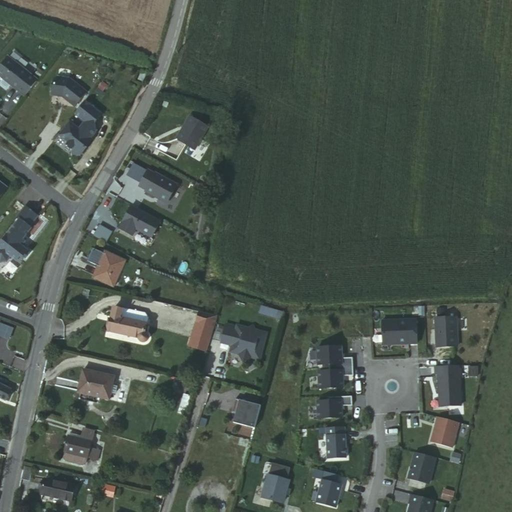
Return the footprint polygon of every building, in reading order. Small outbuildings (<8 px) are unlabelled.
[(37,81),(15,63),(3,79),(25,96),(37,81)] [(147,74),(140,71),(138,77),(145,80),(147,74)] [(62,97),(75,107),(87,93),(69,79),(57,77),(54,81),(52,95),(62,97)] [(92,127),(101,114),(85,101),(75,114),(85,122),(79,129),(69,121),(58,135),(68,143),(67,145),(73,149),(73,156),(80,155),(87,147),(86,146),(92,139),(91,138),(97,130),(92,127)] [(188,119),(175,143),(194,153),(207,129),(188,119)] [(176,189),(155,175),(155,176),(147,172),(137,189),(144,193),(143,195),(162,207),(165,207),(176,189)] [(22,246),(25,241),(23,240),(32,229),(30,227),(38,217),(25,207),(17,218),(19,220),(0,244),(0,261),(1,262),(7,261),(11,256),(20,264),(25,258),(26,259),(28,256),(27,255),(30,251),(22,246)] [(165,224),(133,207),(121,230),(135,237),(138,231),(156,240),(165,224)] [(108,244),(113,234),(100,227),(95,237),(108,244)] [(100,268),(95,280),(115,289),(127,263),(110,255),(110,254),(106,253),(105,255),(95,250),(89,263),(100,268)] [(112,308),(105,332),(136,340),(137,343),(142,346),(145,345),(147,343),(147,340),(146,338),(145,335),(146,327),(147,327),(148,320),(145,315),(123,310),(122,311),(112,308)] [(283,316),(259,310),(257,318),(281,324),(283,316)] [(216,316),(198,312),(195,321),(198,322),(193,339),(190,338),(188,343),(206,348),(216,316)] [(455,321),(434,322),(436,350),(457,349),(455,321)] [(416,323),(381,324),(382,348),(400,347),(400,346),(408,345),(408,347),(416,346),(416,323)] [(235,330),(224,327),(219,342),(229,345),(230,347),(229,349),(228,355),(236,357),(241,365),(248,360),(257,363),(264,336),(254,334),(251,328),(245,331),(235,329),(235,330)] [(340,349),(319,350),(319,361),(327,361),(328,379),(320,380),(321,391),(342,390),(342,379),(352,378),(351,360),(341,361),(340,349)] [(460,407),(458,368),(435,369),(435,377),(438,377),(439,396),(440,396),(440,399),(439,401),(439,409),(460,407)] [(118,379),(88,372),(81,394),(112,402),(118,379)] [(0,398),(16,407),(19,395),(0,385),(0,398)] [(329,409),(319,410),(320,421),(341,420),(341,409),(352,408),(351,399),(328,400),(329,409)] [(253,431),(259,408),(233,401),(230,415),(234,416),(231,425),(253,431)] [(458,424),(438,419),(431,444),(452,450),(458,424)] [(344,430),(326,430),(327,461),(345,460),(344,430)] [(78,431),(76,442),(85,444),(87,432),(78,431)] [(62,439),(58,460),(60,464),(78,467),(81,465),(82,460),(90,461),(91,451),(84,450),(85,444),(76,442),(62,439)] [(435,460),(415,454),(408,480),(427,486),(435,460)] [(233,463),(206,456),(200,476),(227,483),(233,463)] [(268,477),(262,500),(282,505),(284,504),(286,497),(290,498),(291,492),(288,491),(290,483),(287,482),(290,470),(272,465),(269,477),(268,477)] [(317,481),(322,483),(317,505),(336,510),(342,488),(336,486),(339,478),(319,473),(317,481)] [(68,490),(41,484),(37,500),(65,506),(68,490)] [(430,511),(433,502),(412,497),(409,506),(411,506),(409,511),(430,511)]
